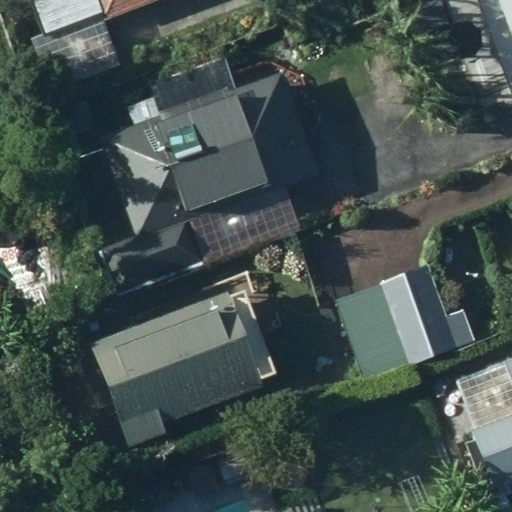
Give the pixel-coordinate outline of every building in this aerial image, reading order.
[(74,0),(87,33),(174,0),(74,0)] [(511,6),(496,13),(511,62),(511,6)] [(325,172),(289,72),(107,137),(143,237),(325,172)] [(92,97),(49,114),(63,146),(105,131),(92,97)] [(240,205),(107,252),(121,294),(255,246),(240,205)] [(436,265),(385,283),(414,364),(479,341),(468,310),(453,315),(436,265)] [(235,286),(91,342),(132,449),(175,432),(172,425),(274,386),(235,286)] [(511,416),(480,428),(483,440),(472,444),(485,481),(497,479),(500,489),(511,484),(511,416)]
